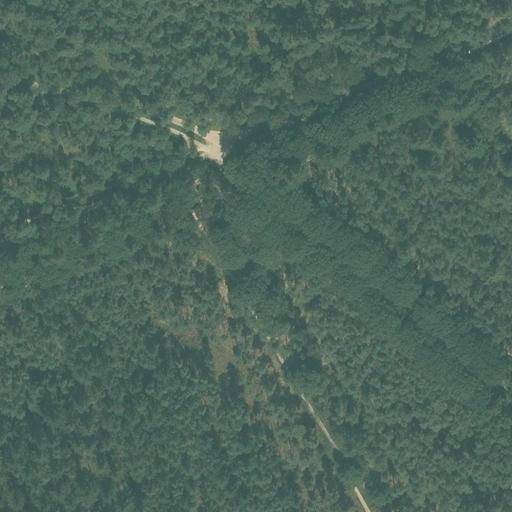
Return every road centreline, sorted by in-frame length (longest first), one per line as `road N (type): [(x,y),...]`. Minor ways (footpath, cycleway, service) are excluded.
road 1 (track): [(511,389),(222,143)]
road 2 (track): [(191,209),(370,511)]
road 3 (track): [(222,143),(511,19)]
road 4 (track): [(0,243),(222,143)]
road 5 (track): [(222,143),(192,126),(0,74)]
road 6 (track): [(0,277),(186,200)]
